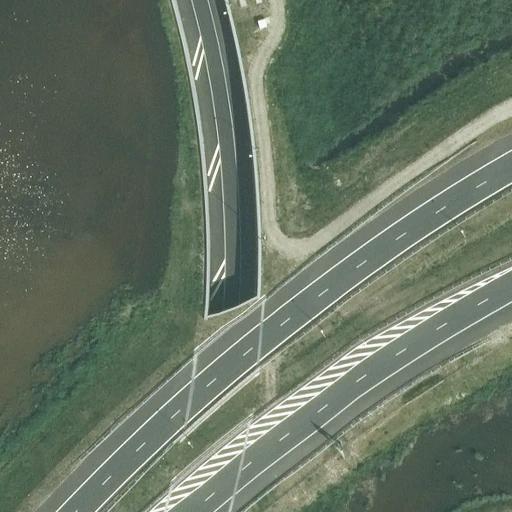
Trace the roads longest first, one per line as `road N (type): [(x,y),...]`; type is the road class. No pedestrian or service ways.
road 1 (motorway): [(511,167),(436,211),(260,340),(73,511)]
road 2 (motorway): [(191,511),(208,458),(231,307),(230,194),(197,0)]
road 3 (motorway): [(192,511),(369,374),(511,287)]
